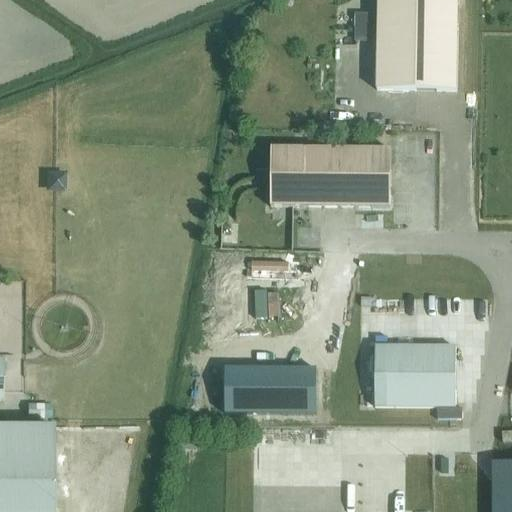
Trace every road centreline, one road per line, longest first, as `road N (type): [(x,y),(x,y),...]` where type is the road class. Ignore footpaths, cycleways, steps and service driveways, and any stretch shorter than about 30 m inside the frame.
road 1 (unclassified): [(480,449),(511,245)]
road 2 (unclassified): [(345,242),(511,245)]
